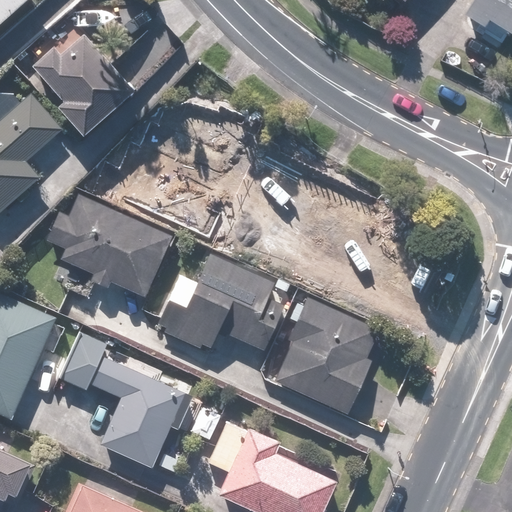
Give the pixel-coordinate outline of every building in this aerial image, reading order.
[(0,0),(0,25),(26,0),(0,0)] [(511,0),(475,0),(470,10),(490,22),(493,17),(511,28),(511,0)] [(77,22),(35,63),(67,96),(60,104),(89,134),(139,85),(77,22)] [(0,211),(44,171),(32,158),(66,126),(35,91),(0,122),(0,211)] [(224,124),(187,174),(194,189),(227,240),(289,204),(260,155),(240,165),(254,146),(224,124)] [(64,209),(53,237),(71,244),(66,255),(99,268),(95,277),(115,285),(117,281),(151,294),(176,229),(81,192),(73,212),(64,209)] [(271,260),(276,255),(282,262),(307,238),(301,232),(307,226),(288,207),(252,240),(271,260)] [(184,269),(158,327),(212,350),(221,330),(271,352),(298,289),(218,254),(206,279),(184,269)] [(61,317),(0,289),(0,408),(15,416),(61,317)] [(383,327),(310,293),(290,336),(295,338),(277,377),(353,412),(378,359),(369,355),(383,327)] [(112,339),(88,329),(67,377),(92,387),(94,381),(126,395),(105,442),(158,464),(176,422),(183,425),(197,393),(106,354),(112,339)] [(209,461),(232,471),(223,492),(267,511),(327,511),(343,477),(334,473),(337,467),(292,448),(291,451),(277,445),(281,436),(253,424),(250,430),(227,419),(209,461)] [(42,458),(0,439),(0,511),(3,511),(13,491),(24,496),(42,458)] [(67,511),(163,511),(84,476),(67,511)]
